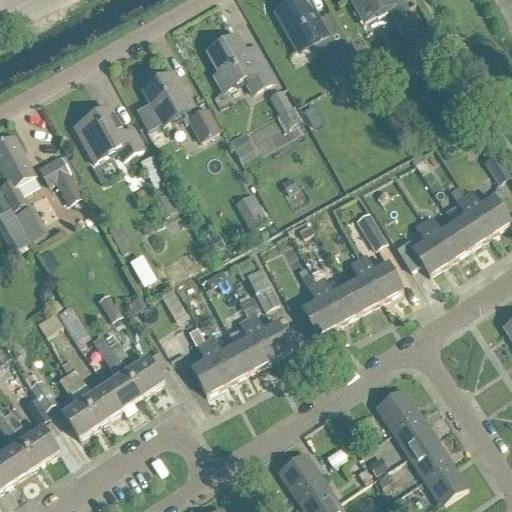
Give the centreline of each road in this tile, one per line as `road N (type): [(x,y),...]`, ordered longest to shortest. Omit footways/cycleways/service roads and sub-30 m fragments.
road 1 (residential): [(202,484),(419,349)]
road 2 (unclassified): [(0,118),(207,0)]
road 3 (residential): [(49,511),(162,440),(183,444),(202,484)]
road 4 (residential): [(511,495),(419,349)]
